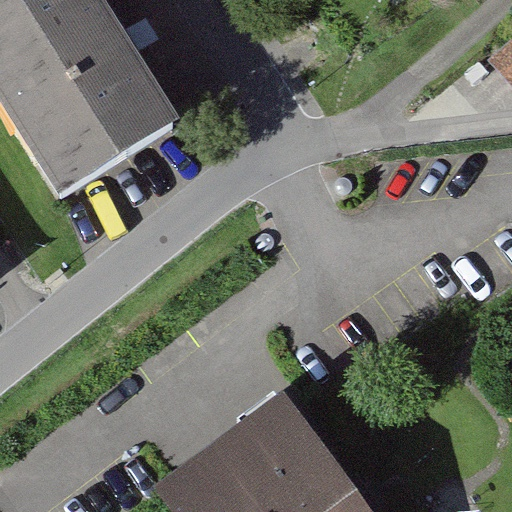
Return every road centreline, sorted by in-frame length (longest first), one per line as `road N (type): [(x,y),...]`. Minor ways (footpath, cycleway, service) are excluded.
road 1 (residential): [(286,145),(0,371)]
road 2 (residential): [(286,145),(511,121)]
road 3 (residential): [(197,0),(286,145)]
